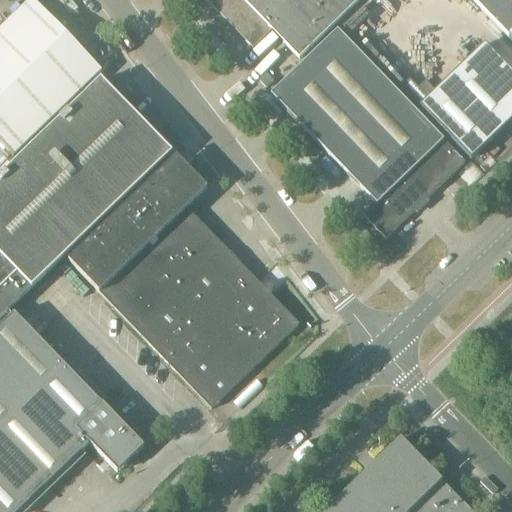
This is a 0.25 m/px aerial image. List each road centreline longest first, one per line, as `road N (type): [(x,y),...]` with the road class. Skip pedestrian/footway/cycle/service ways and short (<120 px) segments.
road 1 (unclassified): [(381,350),(110,0)]
road 2 (tertiary): [(214,511),(381,350)]
road 3 (unclassified): [(511,487),(381,350)]
road 4 (tertiary): [(381,350),(511,225)]
